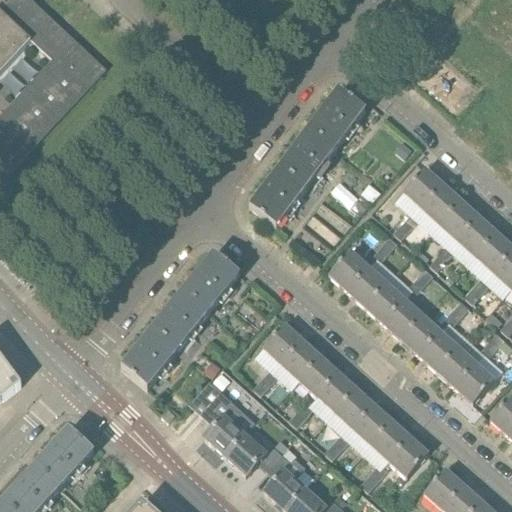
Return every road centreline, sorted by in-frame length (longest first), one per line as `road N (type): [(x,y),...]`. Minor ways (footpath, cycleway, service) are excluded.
road 1 (residential): [(511,489),(206,214)]
road 2 (residential): [(332,45),(511,205)]
road 3 (residential): [(73,379),(206,214)]
road 4 (tertiary): [(215,511),(73,379)]
road 5 (residential): [(274,125),(129,0)]
